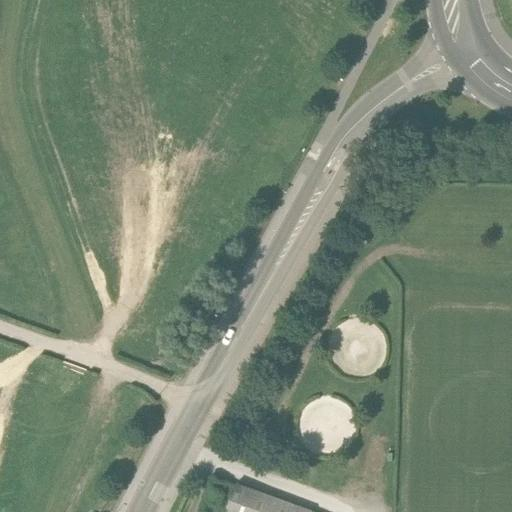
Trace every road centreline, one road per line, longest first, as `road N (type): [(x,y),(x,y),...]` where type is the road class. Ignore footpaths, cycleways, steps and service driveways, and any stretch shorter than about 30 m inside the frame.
road 1 (tertiary): [(144,511),(358,127),(398,93),(468,58)]
road 2 (track): [(60,511),(107,407),(103,368)]
